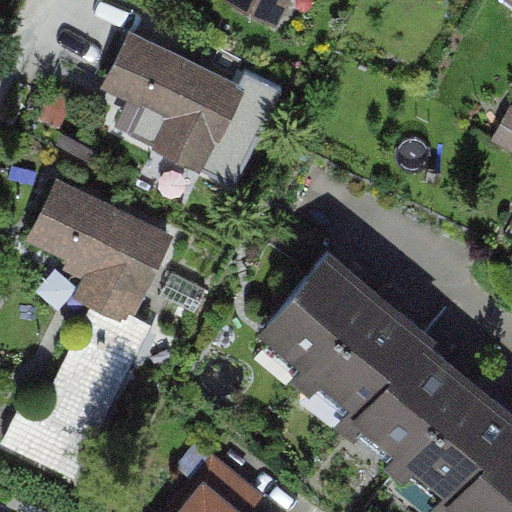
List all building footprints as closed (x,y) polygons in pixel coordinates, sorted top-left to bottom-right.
[(297,0),(227,0),(222,12),(279,39),(297,0)] [(253,84),(132,26),(101,91),(143,111),(138,121),(161,132),(151,151),(208,179),(253,84)] [(179,230),(58,171),(27,236),(68,256),(64,266),(86,277),(77,297),(133,324),(179,230)] [(395,280),(344,237),(250,347),(302,391),(395,280)] [(447,324),(395,280),(302,391),(353,434),(447,324)] [(498,367),(447,324),(353,434),(405,477),(498,367)] [(463,511),(511,455),(511,378),(498,367),(405,477),(446,511),(463,511)] [(511,511),(511,455),(463,511),(511,511)] [(268,511),(205,461),(164,511),(268,511)]
